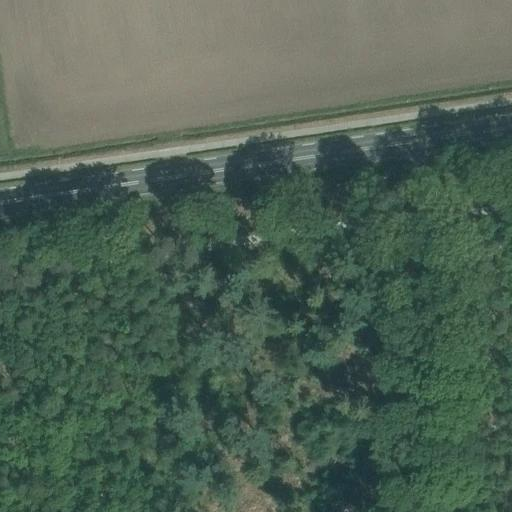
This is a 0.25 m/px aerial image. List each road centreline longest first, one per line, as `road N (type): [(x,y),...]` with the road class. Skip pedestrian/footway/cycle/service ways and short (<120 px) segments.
road 1 (primary): [(0,201),(511,125)]
road 2 (track): [(421,511),(424,215)]
